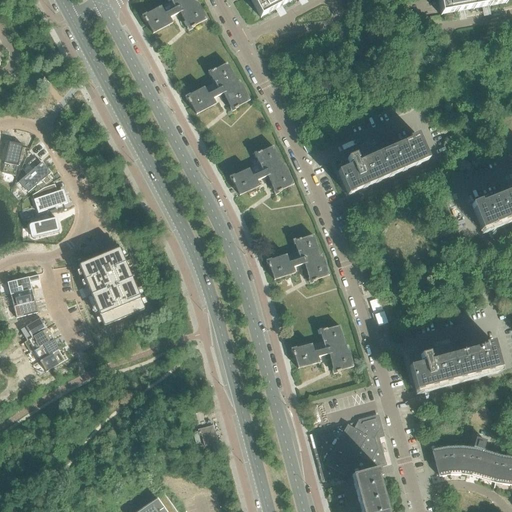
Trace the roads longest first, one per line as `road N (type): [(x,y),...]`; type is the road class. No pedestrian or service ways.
road 1 (residential): [(418,511),(360,309),(304,162),(215,0)]
road 2 (secondary): [(306,511),(235,256),(102,2)]
road 3 (secondary): [(72,19),(203,268),(268,511)]
road 4 (residential): [(47,258),(77,236),(80,203),(41,127),(0,123)]
